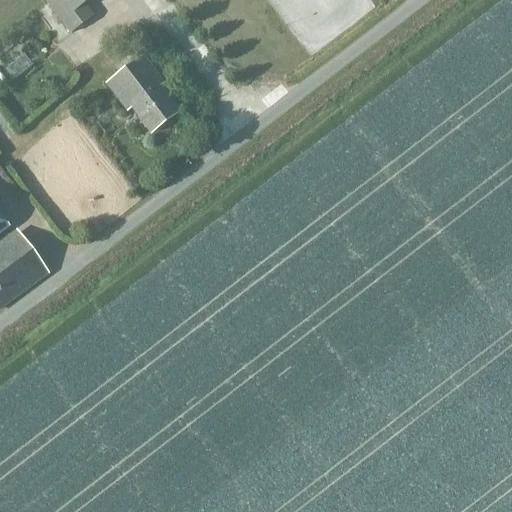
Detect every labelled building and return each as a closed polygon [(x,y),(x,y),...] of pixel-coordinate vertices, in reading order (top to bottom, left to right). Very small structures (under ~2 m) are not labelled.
[(83,6),(90,0),(44,0),(71,34),(92,18),(83,6)] [(0,70),(5,81),(26,71),(19,56),(0,64),(0,70)] [(149,135),(179,113),(161,88),(165,86),(143,56),(105,84),(126,114),(131,110),(149,135)] [(0,214),(0,234),(10,228),(0,214)] [(17,232),(0,244),(0,309),(48,274),(17,232)]
